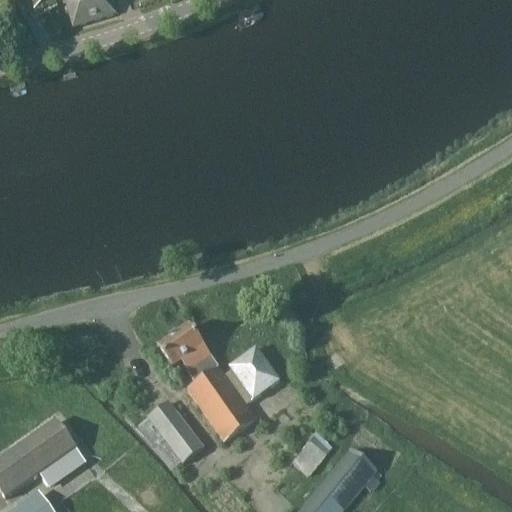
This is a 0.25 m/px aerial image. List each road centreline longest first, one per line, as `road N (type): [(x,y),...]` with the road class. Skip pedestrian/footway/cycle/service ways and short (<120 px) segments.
road 1 (unclassified): [(0,328),(328,243),(511,142)]
road 2 (tertiary): [(0,71),(212,0)]
